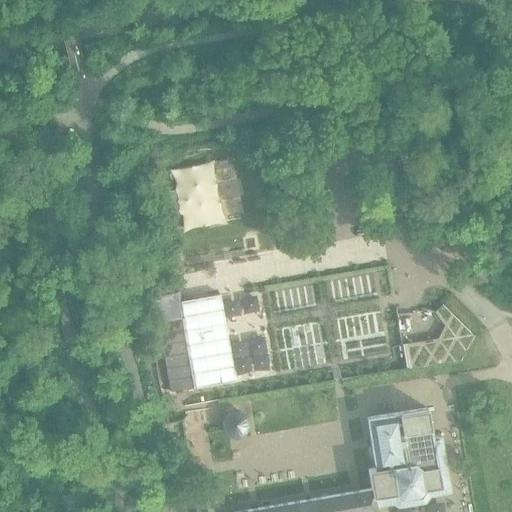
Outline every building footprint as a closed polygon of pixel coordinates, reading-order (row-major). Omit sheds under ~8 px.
[(183,237),(224,233),(219,172),(177,176),(183,237)] [(417,172),(400,174),(402,187),(419,184),(417,172)] [(421,198),(404,201),(406,214),(422,211),(421,198)] [(181,317),(157,321),(170,392),(193,388),(199,387),(235,381),(219,294),(178,301),(181,317)] [(422,341),(402,345),(406,369),(461,361),(473,336),(443,305),(433,312),(443,325),(436,339),(422,341)] [(234,370),(270,369),(269,336),(233,337),(234,370)] [(202,476),(194,478),(199,511),(375,511),(375,507),(373,496),(394,493),(394,494),(395,493),(400,497),(400,498),(419,495),(419,494),(422,489),(423,489),(423,488),(440,485),(432,439),(431,435),(426,408),(385,414),(366,418),(375,468),(367,469),(370,488),(360,490),(312,498),(272,505),(261,507),(241,510),(230,511),(213,511),(207,475),(202,476)]
